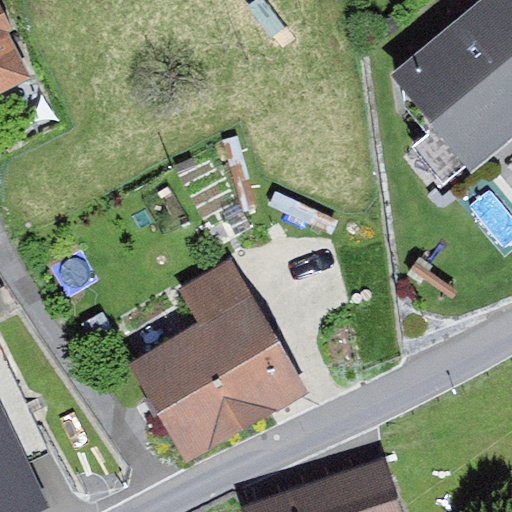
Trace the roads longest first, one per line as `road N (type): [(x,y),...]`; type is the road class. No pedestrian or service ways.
road 1 (residential): [(168,509),(301,429),(511,331)]
road 2 (residential): [(0,229),(168,509)]
